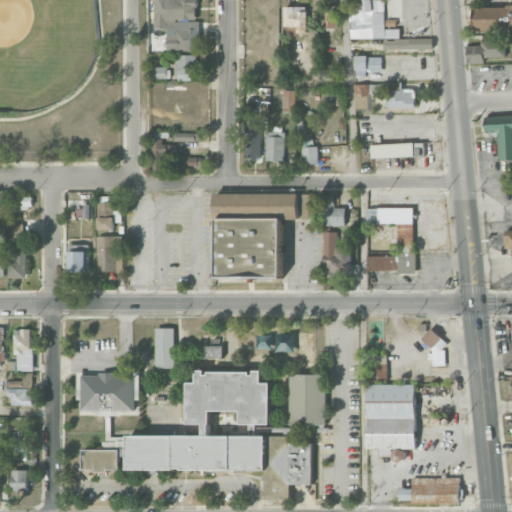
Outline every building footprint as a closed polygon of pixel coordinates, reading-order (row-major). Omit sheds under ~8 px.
[(168,50),(201,50),(201,20),(198,20),(197,0),(154,0),(155,28),(168,28),(168,50)] [(384,0),(362,0),(362,2),(355,2),(355,9),(350,9),(351,39),(385,38),(384,0)] [(337,5),(322,6),(323,28),(338,27),(337,5)] [(285,35),(298,35),(298,26),(307,26),(307,6),(285,7),(285,35)] [(511,30),(511,6),(474,7),(475,31),(511,30)] [(385,49),(433,48),(433,38),(385,39),(385,49)] [(468,64),(485,63),(485,57),(506,56),(506,39),(480,40),(481,45),(467,45),(468,64)] [(197,78),(197,54),(177,55),(178,78),(197,78)] [(402,68),(415,68),(415,54),(403,54),(402,68)] [(367,71),(367,55),(356,56),(356,71),(367,71)] [(167,67),(154,66),(154,79),(167,79),(167,67)] [(356,108),(369,108),(369,96),(382,96),(382,84),(355,85),(356,108)] [(416,108),(416,89),(390,90),(390,108),(416,108)] [(295,90),(284,90),(283,111),(295,111),(295,90)] [(511,115),(486,117),(487,134),(499,133),(500,159),(511,158),(511,115)] [(267,161),(286,161),(285,130),(266,130),(267,161)] [(199,141),(199,132),(176,132),(176,140),(199,141)] [(260,138),(251,139),(252,157),(261,156),(260,138)] [(311,139),(302,140),(303,164),(319,163),(319,145),(311,145),(311,139)] [(152,141),(153,170),(164,170),(163,157),(171,156),(171,140),(152,141)] [(373,158),(425,156),(425,142),(373,144),(373,158)] [(183,166),(202,165),(201,157),(183,157),(183,166)] [(283,277),(283,219),(299,219),(299,193),(217,193),(217,277),(283,277)] [(303,218),(315,218),(315,194),(303,194),(303,218)] [(32,196),(14,197),(15,208),(33,208),(32,196)] [(346,226),(346,208),(335,208),(335,196),(324,196),(324,225),(346,226)] [(99,229),(115,229),(113,202),(98,202),(99,229)] [(415,207),(367,208),(368,224),(398,223),(399,273),(415,273),(415,207)] [(22,224),(9,224),(9,239),(22,239),(22,224)] [(338,231),(324,232),(324,277),(351,277),(351,246),(338,246),(338,231)] [(98,271),(117,271),(117,259),(123,258),(122,235),(97,236),(98,271)] [(89,272),(89,244),(68,243),(67,271),(89,272)] [(28,251),(10,251),(10,278),(28,278),(28,251)] [(398,255),(368,255),(368,270),(398,270),(398,255)] [(157,366),(157,327),(175,327),(175,366),(157,366)] [(16,370),(32,370),(33,329),(17,329),(16,370)] [(296,333),(277,333),(276,351),(295,352),(296,333)] [(273,349),(273,335),(258,335),(257,348),(273,349)] [(204,358),(204,345),(223,345),(223,358),(204,358)] [(388,354),(370,354),(371,382),(388,381),(388,354)] [(128,456),(120,456),(120,468),(83,468),(83,449),(128,449),(128,435),(204,435),(204,423),(188,423),(189,382),(198,382),(198,369),(206,369),(206,374),(210,374),(210,371),(251,371),(251,374),(255,374),(255,369),(263,369),(263,382),(271,382),(271,424),(257,424),(257,435),(267,435),(292,435),(292,442),(313,442),(313,483),(292,483),(292,499),(263,499),(263,491),(267,491),(267,470),(128,469),(128,456)] [(118,375),(135,375),(135,409),(82,409),(82,375),(100,375),(100,372),(118,372),(118,375)] [(291,424),(291,374),(327,374),(326,424),(291,424)] [(416,384),(368,384),(368,448),(381,448),(381,456),(393,456),(393,448),(416,448),(416,384)] [(33,388),(9,388),(8,397),(13,397),(12,404),(32,405),(33,388)] [(28,491),(29,470),(13,469),(12,490),(28,491)] [(460,477),(412,478),(412,488),(401,489),(401,500),(412,500),(412,504),(460,504),(460,477)]
